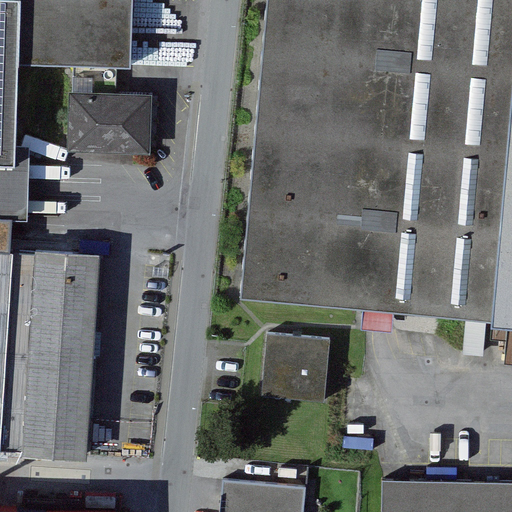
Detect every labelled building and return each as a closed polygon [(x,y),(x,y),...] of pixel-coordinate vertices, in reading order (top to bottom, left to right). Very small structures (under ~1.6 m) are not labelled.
[(0,0),(0,217),(28,218),(30,145),(16,145),(19,61),(20,0),(0,0)] [(133,0),(20,0),(19,61),(131,65),(133,0)] [(511,0),(269,0),(242,298),(511,322),(511,0)] [(152,93),(70,90),(68,149),(150,152),(152,93)] [(0,455),(87,462),(101,255),(10,252),(12,223),(0,222),(0,455)] [(335,339),(274,332),(267,392),(329,399),(335,339)] [(305,511),(308,486),(228,480),(224,511),(305,511)] [(511,511),(511,482),(378,481),(377,511),(511,511)]
